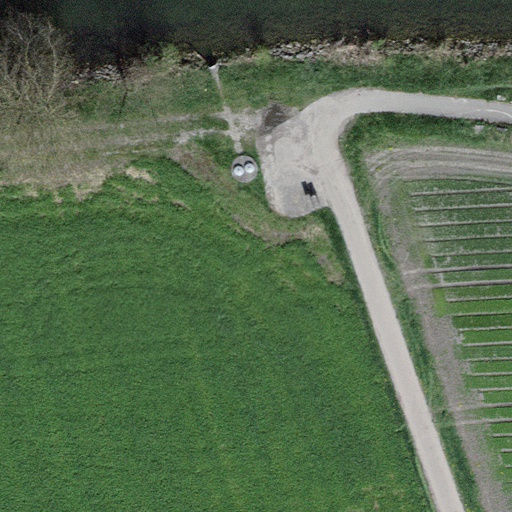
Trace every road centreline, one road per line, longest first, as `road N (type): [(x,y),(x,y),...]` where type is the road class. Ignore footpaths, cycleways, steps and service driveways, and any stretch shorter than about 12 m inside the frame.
road 1 (track): [(450,511),(317,133)]
road 2 (track): [(317,133),(199,101),(0,123)]
road 3 (track): [(511,114),(353,101),(317,133)]
